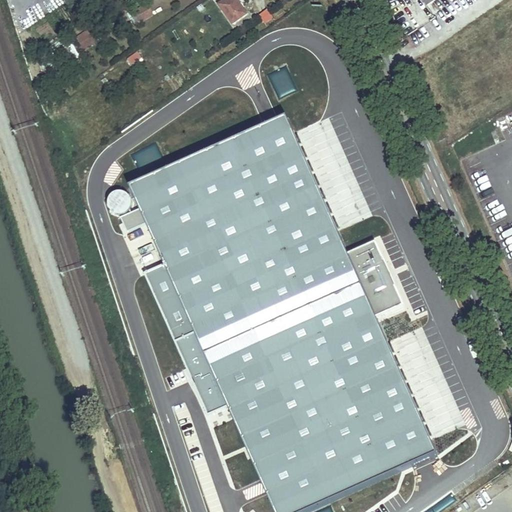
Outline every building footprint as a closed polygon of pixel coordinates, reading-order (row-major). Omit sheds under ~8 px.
[(237,0),(225,0),(219,5),(233,25),(247,14),(237,0)] [(139,23),(153,15),(148,5),(133,12),(139,23)] [(96,42),(88,31),(77,38),(85,50),(96,42)] [(138,52),(127,60),(132,66),(142,58),(138,52)] [(45,65),(33,70),(37,81),(49,76),(45,65)] [(377,243),(350,255),(289,118),(132,187),(167,265),(148,274),(215,426),(235,418),(276,511),(311,511),(439,456),(378,318),(405,306),(377,243)]
